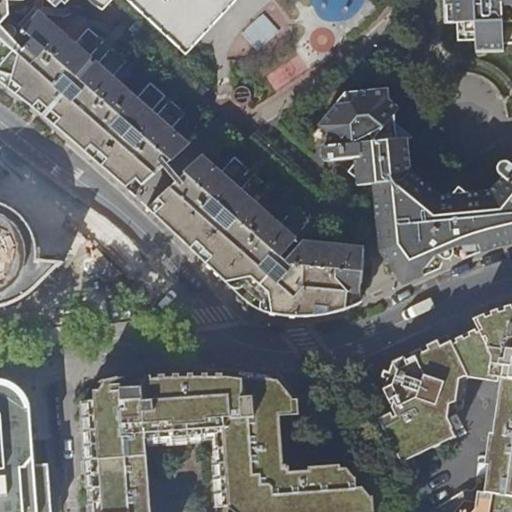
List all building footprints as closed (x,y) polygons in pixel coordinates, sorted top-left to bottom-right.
[(0,0),(0,79),(15,92),(50,120),(99,162),(126,185),(135,194),(145,185),(187,145),(171,131),(186,115),(170,102),(156,117),(151,113),(165,97),(150,84),(136,100),(112,79),(126,63),(111,50),(97,65),(89,59),(104,43),(89,30),(74,45),(38,14),(23,30),(10,17),(9,0),(0,0)] [(87,0),(93,5),(103,10),(112,0),(125,0),(186,55),(237,0),(87,0)] [(511,0),(462,0),(463,2),(444,3),(445,30),(457,30),(457,47),(475,47),(475,58),(504,58),(504,51),(511,50),(511,0)] [(260,13),(239,35),(258,53),(279,31),(260,13)] [(265,76),(272,89),(294,78),(287,65),(265,76)] [(381,251),(404,285),(441,267),(444,261),(447,261),(451,259),(454,257),(455,254),(460,256),(465,256),(498,245),(511,242),(511,165),(507,163),(487,198),(441,197),(410,172),(407,139),(397,139),(394,115),(400,109),(389,100),(388,91),(360,93),(351,104),(339,105),(320,127),(327,133),(320,152),(320,157),(374,185),(381,251)] [(343,312),(349,309),(359,305),(366,248),(306,244),(305,244),(302,246),(295,240),(309,224),(294,211),(280,226),(255,204),(269,189),(255,176),(240,192),(235,187),(249,172),(234,158),(220,173),(203,159),(159,199),(149,208),(181,238),(233,290),(244,301),(253,307),(262,312),(270,315),(272,315),(298,319),(313,318),(327,316),(343,312)] [(142,201),(149,208),(159,199),(152,192),(145,185),(135,194),(142,201)] [(0,305),(16,302),(30,295),(44,286),(52,280),(65,269),(30,239),(31,228),(29,220),(25,211),(19,205),(12,201),(3,198),(0,197),(0,305)] [(511,511),(511,313),(510,314),(497,318),(479,327),(482,333),(467,340),(456,345),(450,333),(393,359),(394,361),(389,376),(386,385),(382,386),(393,409),(378,417),(400,462),(457,435),(448,416),(449,410),(456,407),(459,390),(455,384),(470,376),(480,376),(504,377),(486,494),(479,494),(456,511),(511,511)] [(95,385),(97,398),(85,400),(78,402),(84,482),(86,502),(86,511),(151,511),(151,502),(149,472),(147,446),(177,443),(211,441),(217,506),(229,505),(230,511),(377,511),(378,496),(369,485),(361,485),(361,475),(350,466),(331,468),(293,470),(289,415),(296,415),(302,415),(301,398),(281,373),(254,370),(227,368),(162,370),(134,371),(121,374),(102,378),(95,385)] [(0,511),(25,511),(23,470),(36,469),(31,415),(15,415),(12,408),(4,402),(0,401),(0,511)]
